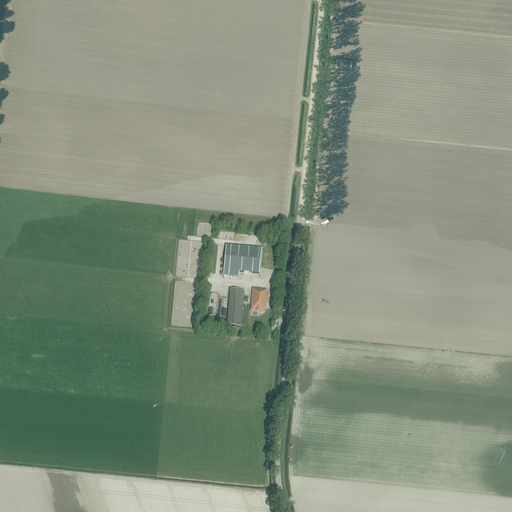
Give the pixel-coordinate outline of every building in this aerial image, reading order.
[(355,61),(352,60),(337,59),(336,66),(351,68),(351,66),(355,66),(355,61)] [(226,246),(223,276),(239,277),(239,272),(259,274),(261,249),(226,246)] [(274,266),(273,252),(261,252),(262,266),(274,266)] [(265,312),(268,290),(263,290),(263,289),(253,287),(250,310),(265,312)] [(241,326),(242,309),(244,290),(231,288),(227,324),(241,326)]
